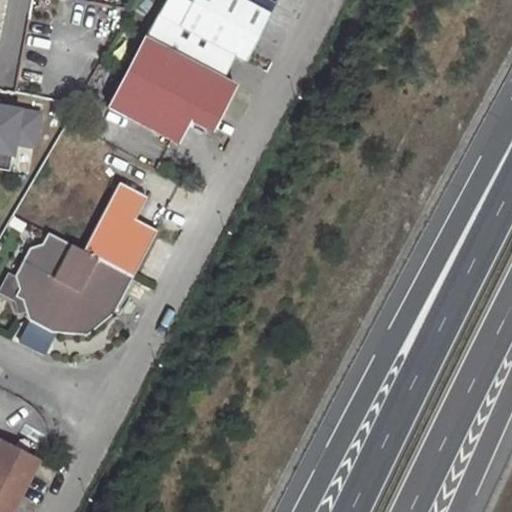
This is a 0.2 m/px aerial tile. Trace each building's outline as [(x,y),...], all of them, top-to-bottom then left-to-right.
[(189,3),(182,0),(163,0),(145,37),(223,78),(234,56),(177,27),(189,3)] [(268,16),(236,0),(190,0),(189,3),(177,27),(234,56),(245,62),(258,35),(268,16)] [(145,37),(144,37),(107,108),(175,143),(187,120),(209,131),(216,118),(234,84),(223,78),(145,37)] [(0,172),(26,178),(38,115),(0,107),(0,172)] [(118,183),(81,252),(47,234),(41,245),(28,249),(13,277),(18,290),(14,297),(21,301),(27,320),(51,333),(86,335),(113,313),(145,252),(156,231),(134,220),(146,197),(118,183)] [(37,460),(0,440),(0,511),(10,511),(22,489),(37,460)]
